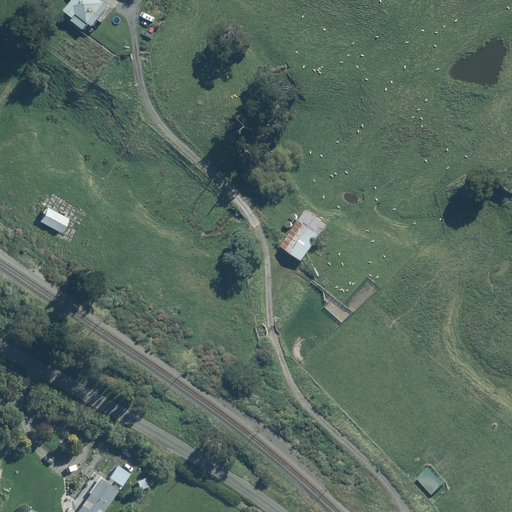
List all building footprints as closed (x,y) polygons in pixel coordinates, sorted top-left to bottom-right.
[(110,8),(99,0),(78,0),(67,14),(75,19),(73,22),(86,32),(91,25),(96,28),(101,22),(103,23),(107,18),(104,16),(110,8)] [(67,219),(46,207),(38,221),(59,233),(67,219)] [(303,262),(322,237),(329,227),(309,212),(283,248),(303,262)] [(121,487),(129,475),(117,467),(109,478),(121,487)] [(446,486),(431,469),(419,479),(433,496),(446,486)] [(103,511),(117,493),(108,488),(110,486),(93,474),(72,506),(78,510),(76,511),(103,511)]
